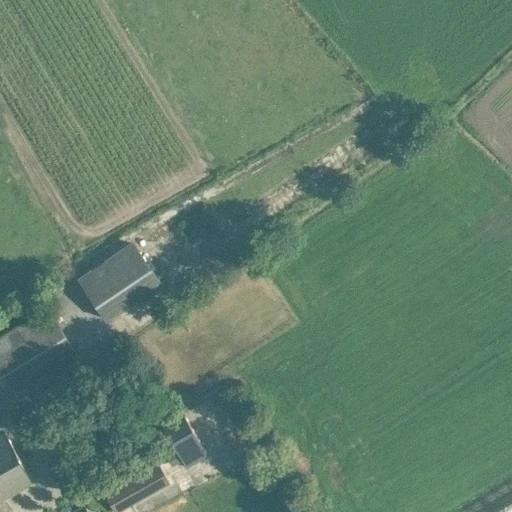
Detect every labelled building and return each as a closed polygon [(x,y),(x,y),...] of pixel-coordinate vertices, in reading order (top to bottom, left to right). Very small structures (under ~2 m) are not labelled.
[(202,217),(209,228),(226,218),(218,206),(202,217)] [(77,277),(106,319),(162,282),(133,239),(77,277)] [(48,306),(0,336),(0,394),(74,348),(48,306)] [(93,396),(87,412),(105,419),(111,403),(93,396)] [(182,469),(186,466),(207,455),(184,412),(162,425),(174,445),(159,453),(163,461),(174,455),(182,469)] [(33,480),(6,433),(0,436),(0,511),(7,511),(12,510),(4,496),(33,480)] [(104,491),(115,511),(170,482),(158,461),(104,491)] [(511,511),(511,501),(494,511),(511,511)]
